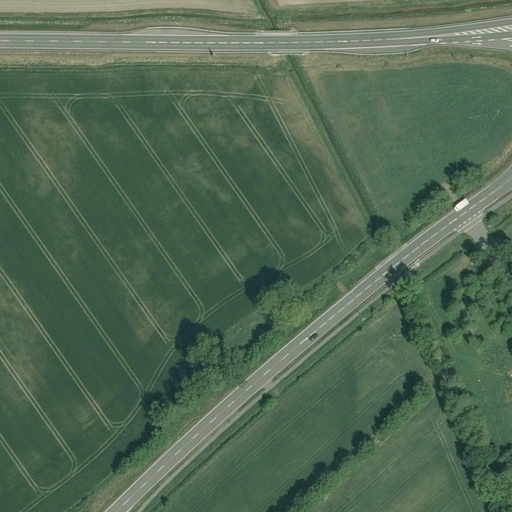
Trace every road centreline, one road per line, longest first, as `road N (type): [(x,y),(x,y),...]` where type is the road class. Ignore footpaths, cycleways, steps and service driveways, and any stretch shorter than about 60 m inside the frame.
road 1 (primary): [(0,40),(304,44),(468,36)]
road 2 (tertiary): [(384,275),(116,511)]
